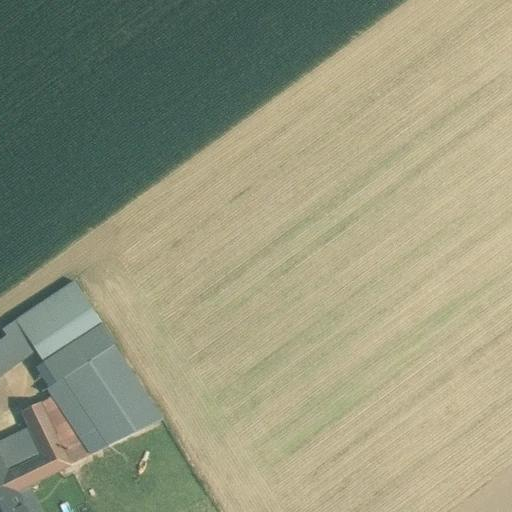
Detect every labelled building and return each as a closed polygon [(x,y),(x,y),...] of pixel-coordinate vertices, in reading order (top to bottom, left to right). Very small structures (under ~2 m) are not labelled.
[(74,282),(15,322),(34,349),(44,364),(103,325),(74,282)] [(34,349),(15,322),(3,330),(7,336),(24,357),(34,349)] [(7,336),(0,340),(0,377),(25,359),(24,357),(7,336)] [(46,389),(52,398),(62,393),(92,455),(163,420),(114,346),(46,389)] [(92,455),(62,393),(52,398),(22,413),(44,456),(8,474),(0,457),(0,499),(27,487),(28,487),(39,481),(92,455)] [(28,487),(27,487),(30,494),(42,488),(39,481),(28,487)] [(26,511),(17,492),(0,499),(0,511),(26,511)]
